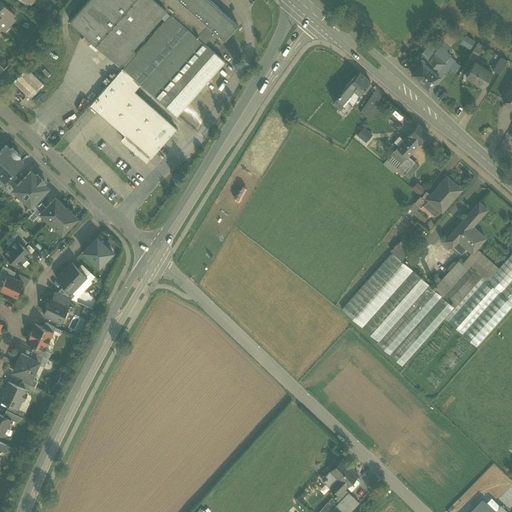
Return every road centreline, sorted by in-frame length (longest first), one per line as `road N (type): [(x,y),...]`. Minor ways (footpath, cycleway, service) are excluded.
road 1 (residential): [(423,511),(154,255)]
road 2 (primary): [(154,255),(309,5)]
road 3 (primary): [(23,511),(154,255)]
road 4 (primary): [(309,5),(511,184)]
road 5 (residential): [(107,210),(0,108)]
road 6 (residential): [(23,320),(47,273),(107,210)]
